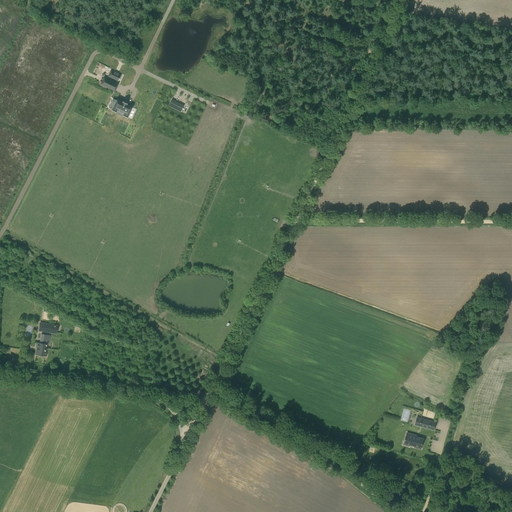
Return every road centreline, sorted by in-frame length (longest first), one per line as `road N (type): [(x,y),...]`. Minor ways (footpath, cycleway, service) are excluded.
road 1 (track): [(405,0),(296,219)]
road 2 (track): [(182,430),(198,415),(296,219)]
road 3 (track): [(296,219),(511,221)]
road 4 (unclassified): [(0,372),(150,396),(169,407),(182,430)]
